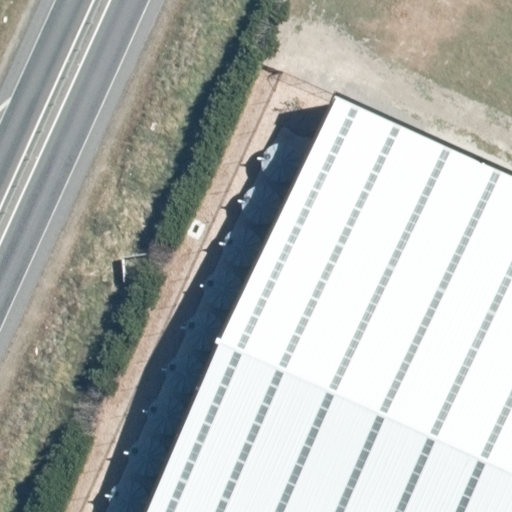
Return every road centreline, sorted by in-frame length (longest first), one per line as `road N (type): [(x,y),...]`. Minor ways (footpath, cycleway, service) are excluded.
road 1 (trunk): [(139,0),(0,308)]
road 2 (trunk): [(0,141),(62,0)]
